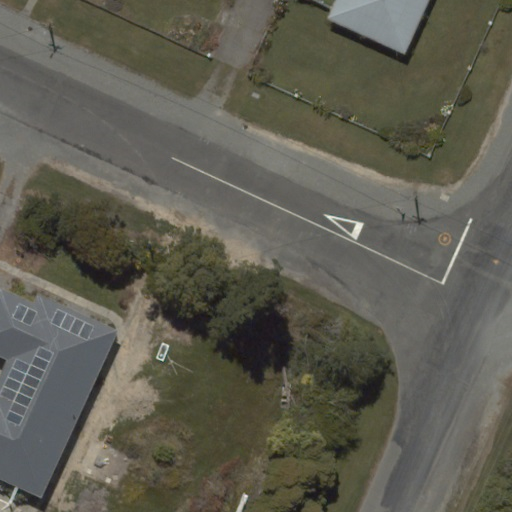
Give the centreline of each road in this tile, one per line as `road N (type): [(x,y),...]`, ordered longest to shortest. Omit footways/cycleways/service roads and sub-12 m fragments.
road 1 (residential): [(0,77),(479,300)]
road 2 (residential): [(384,511),(479,300)]
